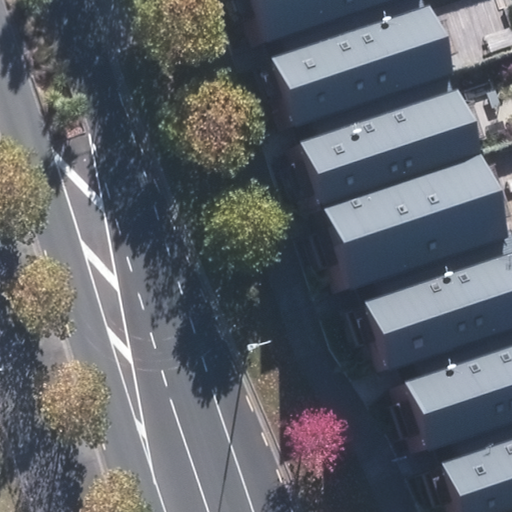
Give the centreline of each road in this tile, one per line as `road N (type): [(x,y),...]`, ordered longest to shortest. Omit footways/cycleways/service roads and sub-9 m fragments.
road 1 (secondary): [(67,0),(87,60),(124,315)]
road 2 (secondary): [(124,315),(0,81)]
road 3 (secondary): [(190,511),(124,315)]
